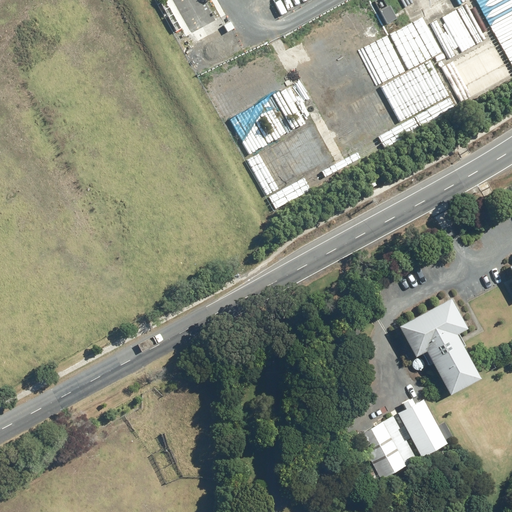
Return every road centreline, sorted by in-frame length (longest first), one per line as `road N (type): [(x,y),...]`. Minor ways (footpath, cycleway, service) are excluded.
road 1 (tertiary): [(213,316),(511,149)]
road 2 (tertiary): [(213,316),(0,429)]
